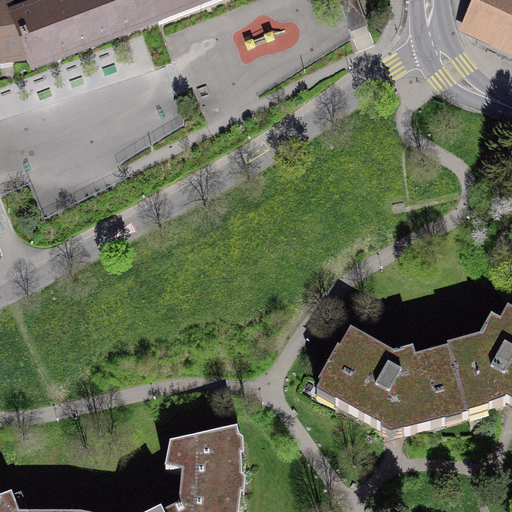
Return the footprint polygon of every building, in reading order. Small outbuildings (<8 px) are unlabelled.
[(0,63),(28,59),(32,70),(34,70),(34,68),(158,21),(159,25),(223,0),(55,0),(13,16),(10,0),(9,0),(0,1),(0,63)] [(511,47),(511,0),(482,0),(469,28),(511,47)] [(511,329),(491,319),(485,331),(473,322),(465,346),(429,358),(447,425),(489,410),(511,424),(511,329)] [(394,438),(447,425),(429,358),(398,367),(395,358),(373,363),(332,337),(297,400),(367,445),(394,438)] [(223,511),(224,508),(223,439),(153,456),(147,479),(165,486),(161,511),(223,511)]
